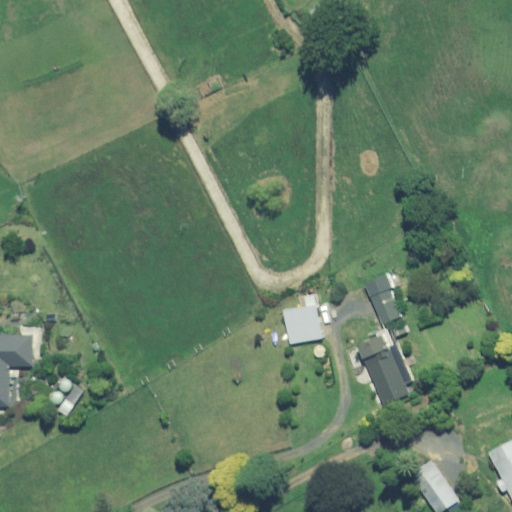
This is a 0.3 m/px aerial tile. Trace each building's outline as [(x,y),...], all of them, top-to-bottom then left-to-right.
[(388,325),(409,316),(392,275),(370,284),(388,325)] [(329,338),(321,294),(311,296),(313,307),(290,311),(296,343),(329,338)] [(364,368),(380,408),(415,394),(411,384),(418,381),(398,331),(365,344),(373,364),(364,368)] [(0,407),(17,407),(17,365),(39,365),(40,335),(0,334),(0,407)] [(79,383),(68,377),(54,400),(65,407),(79,383)] [(81,405),(71,400),(65,410),(74,416),(81,405)] [(511,444),(497,452),(510,478),(504,481),(510,491),(511,490),(511,444)] [(448,511),(466,500),(439,463),(419,477),(444,511),(448,511)]
